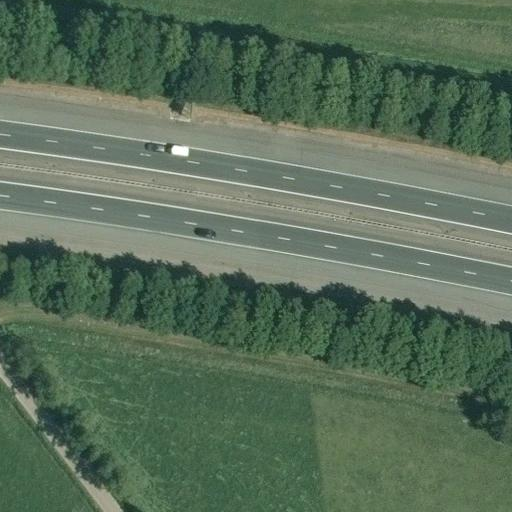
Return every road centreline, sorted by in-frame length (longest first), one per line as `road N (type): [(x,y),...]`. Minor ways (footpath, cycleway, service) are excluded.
road 1 (motorway): [(0,197),(511,285)]
road 2 (motorway): [(511,223),(0,137)]
road 3 (unclassified): [(114,511),(0,362)]
